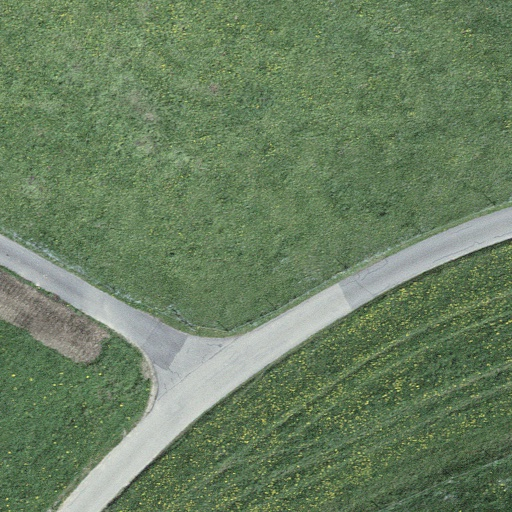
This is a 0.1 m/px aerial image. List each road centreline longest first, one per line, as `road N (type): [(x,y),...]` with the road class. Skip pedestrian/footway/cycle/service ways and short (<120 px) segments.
road 1 (unclassified): [(511,224),(348,289),(215,376),(78,511)]
road 2 (track): [(0,259),(215,376)]
